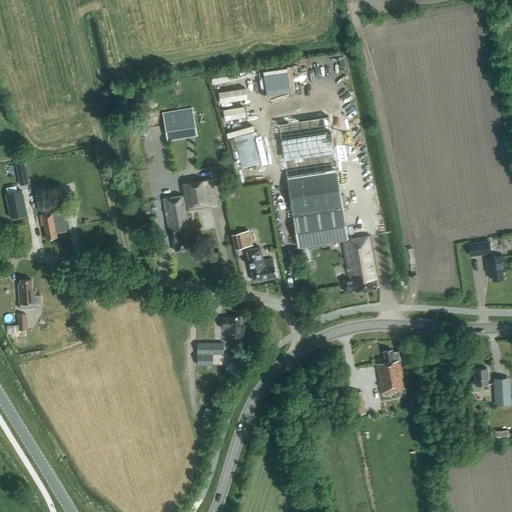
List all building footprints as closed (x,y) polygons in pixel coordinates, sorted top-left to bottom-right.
[(245,70),(247,85),(259,83),(257,69),(245,70)] [(168,140),(196,135),(192,110),(163,115),(168,140)] [(242,167),(259,162),(251,132),(234,137),(242,167)] [(309,136),(282,141),(285,158),(312,153),(309,136)] [(20,185),(29,183),(25,161),(16,163),(20,185)] [(288,178),(299,247),(348,239),(337,170),(288,178)] [(191,238),(187,211),(217,206),(212,179),(181,184),(183,195),(164,198),(170,236),(172,236),(175,251),(191,248),(189,239),(191,238)] [(39,210),(49,209),(45,188),(34,190),(39,210)] [(10,217),(26,214),(22,190),(6,193),(10,217)] [(66,230),(63,210),(39,215),(41,226),(44,225),(46,239),(57,237),(56,232),(66,230)] [(242,232),(232,234),(235,245),(236,248),(245,246),(245,243),(242,232)] [(378,278),(370,235),(350,239),(351,240),(342,242),(348,276),(350,275),(351,279),(342,280),(344,291),(354,290),(355,292),(377,288),(375,278),(378,278)] [(470,256),(490,253),(488,241),(468,244),(470,256)] [(260,247),(246,250),(253,281),(277,277),(273,258),(263,260),(260,247)] [(503,279),(502,271),(506,271),(504,255),(485,258),(488,273),(491,273),(492,280),(503,279)] [(20,284),(18,284),(20,308),(41,307),(41,295),(36,295),(35,290),(32,290),(31,279),(20,280),(20,284)] [(19,329),(27,329),(26,314),(18,314),(19,329)] [(243,338),(243,327),(240,327),(240,316),(231,316),(231,317),(221,317),(221,328),(228,328),(228,338),(243,338)] [(197,354),(197,366),(213,366),(213,354),(223,354),(223,343),(197,343),(197,354)] [(393,352),(392,350),(383,351),(385,362),(376,364),(381,392),(404,388),(400,364),(399,364),(398,361),(400,360),(398,351),(393,352)] [(234,354),(227,368),(235,372),(242,357),(234,354)] [(473,392),(481,391),(481,384),(488,384),(487,368),(474,368),(475,381),(472,381),(473,392)] [(509,382),(494,383),(495,405),(511,404),(509,382)] [(354,415),(365,413),(361,391),(350,393),(354,415)]
